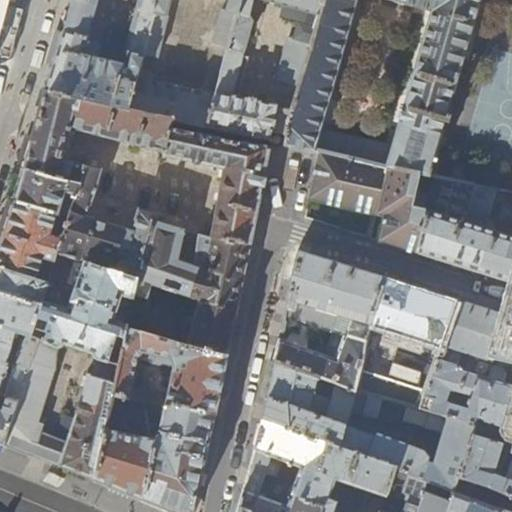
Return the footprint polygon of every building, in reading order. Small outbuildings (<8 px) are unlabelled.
[(65,26),(45,90),(129,109),(138,78),(143,54),(157,0),(139,0),(137,10),(134,9),(127,31),(130,32),(125,52),(114,53),(109,62),(93,59),(97,50),(96,46),(84,41),(95,0),(72,0),(71,5),(65,26)] [(227,0),(225,10),(236,14),(239,0),(157,0),(143,54),(157,57),(168,16),(166,16),(169,0),(227,0)] [(287,122),(291,110),(235,99),(246,57),(242,56),(250,21),(247,16),(251,0),(239,0),(236,14),(227,46),(214,95),(206,126),(272,140),(271,141),(279,143),(285,145),(287,122)] [(321,0),(262,0),(282,5),(317,15),(321,0)] [(285,145),(297,148),(319,153),(319,152),(434,177),(511,193),(511,0),(321,0),(317,15),(298,84),(291,110),(287,122),(285,145)] [(276,78),(298,84),(317,15),(282,5),(279,15),(296,20),(291,38),(287,38),(276,78)] [(225,10),(221,10),(213,42),(227,46),(236,14),(225,10)] [(170,129),(269,150),(270,145),(271,141),(272,140),(206,126),(214,95),(138,78),(129,109),(172,119),(170,129)] [(172,119),(129,109),(45,90),(32,134),(22,168),(77,184),(67,217),(56,254),(133,279),(138,281),(187,296),(198,270),(204,272),(214,237),(250,245),(259,198),(261,191),(269,150),(170,129),(172,119)] [(311,188),(308,200),(422,228),(434,177),(319,152),(319,153),(311,188)] [(16,188),(12,200),(67,217),(77,184),(22,168),(16,188)] [(511,193),(434,177),(422,228),(416,253),(470,270),(483,275),(511,284),(511,283),(511,193)] [(0,242),(0,267),(47,284),(56,254),(67,217),(12,200),(4,227),(2,236),(0,242)] [(18,401),(5,446),(45,462),(92,481),(111,396),(118,364),(108,361),(115,338),(123,340),(126,330),(173,342),(226,355),(236,308),(250,245),(214,237),(204,272),(198,270),(187,296),(138,281),(133,279),(56,254),(47,284),(0,267),(0,292),(40,307),(32,337),(38,339),(27,371),(18,401)] [(284,315),(365,344),(387,278),(343,265),(298,250),(295,260),(292,277),(284,315)] [(365,344),(353,392),(418,408),(435,360),(440,347),(457,300),(418,288),(387,278),(365,344)] [(511,283),(511,284),(508,297),(503,315),(492,353),(511,357),(511,401),(502,435),(511,438),(511,283)] [(12,367),(27,371),(38,339),(32,337),(40,307),(0,292),(0,343),(9,346),(11,346),(15,333),(23,335),(12,367)] [(455,352),(454,357),(458,359),(456,367),(435,360),(418,408),(448,419),(474,426),(471,436),(458,477),(508,498),(511,499),(511,438),(502,435),(511,401),(511,357),(492,353),(503,315),(479,307),(457,300),(440,347),(455,352)] [(279,340),(274,362),(353,392),(365,344),(284,315),(279,340)] [(126,330),(123,340),(118,364),(111,396),(143,403),(164,407),(165,405),(214,416),(219,388),(220,384),(226,355),(173,342),(126,330)] [(18,401),(27,371),(12,367),(10,374),(3,372),(5,365),(4,364),(9,346),(0,343),(0,395),(8,398),(18,401)] [(418,408),(353,392),(274,362),(267,393),(261,421),(325,444),(394,470),(427,483),(452,493),(458,477),(471,436),(474,426),(448,419),(418,408)] [(112,489),(141,501),(153,442),(151,441),(149,441),(145,414),(143,403),(111,396),(92,481),(112,489)] [(0,444),(5,446),(18,401),(8,398),(3,412),(0,410),(0,444)] [(153,442),(141,501),(166,511),(167,511),(193,511),(202,471),(214,416),(165,405),(164,407),(143,403),(145,414),(162,417),(159,432),(151,441),(153,442)] [(319,511),(321,507),(307,501),(325,444),(261,421),(254,446),(243,492),(237,511),(319,511)] [(379,511),(394,470),(325,444),(307,501),(321,507),(319,511),(379,511)] [(417,511),(427,483),(394,470),(379,511),(417,511)] [(452,493),(445,511),(502,511),(508,498),(458,477),(452,493)] [(445,511),(452,493),(427,483),(417,511),(445,511)] [(511,511),(511,499),(508,498),(502,511),(511,511)]
